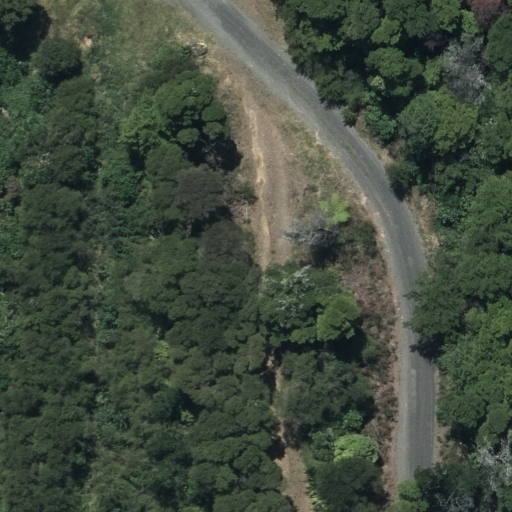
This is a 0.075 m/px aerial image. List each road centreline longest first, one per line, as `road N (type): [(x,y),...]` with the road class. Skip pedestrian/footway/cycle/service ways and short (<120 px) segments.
road 1 (track): [(204,0),(328,111),(387,204),(416,301),(423,511)]
road 2 (track): [(290,72),(280,209),(324,511)]
